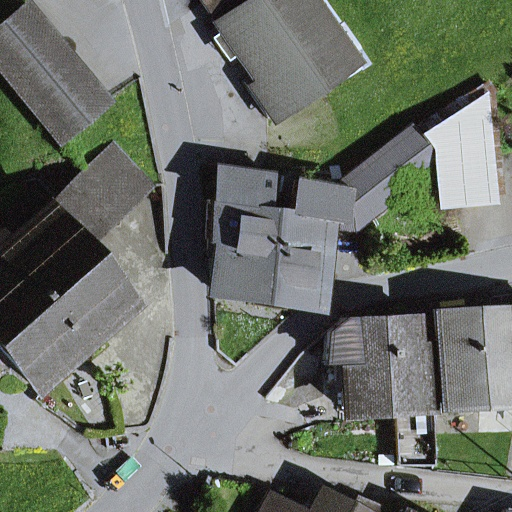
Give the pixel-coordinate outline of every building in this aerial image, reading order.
[(209,0),(205,3),(278,112),(352,62),(309,0),(209,0)] [(24,8),(0,28),(0,71),(18,93),(64,56),(24,8)] [(57,141),(103,103),(64,56),(18,93),(57,141)] [(499,110),(434,113),(439,208),(504,205),(499,110)] [(294,182),(288,214),(273,213),(261,298),(310,306),(322,223),(350,227),(430,165),(408,134),(338,189),(294,182)] [(34,218),(53,240),(64,231),(78,246),(144,189),(111,151),(34,218)] [(217,241),(212,290),(261,298),(273,213),(265,211),(269,177),(222,171),(218,203),(208,202),(206,240),(217,241)] [(114,280),(99,293),(67,256),(53,240),(34,218),(8,242),(0,232),(0,349),(33,387),(132,300),(114,280)] [(67,256),(78,246),(64,231),(53,240),(67,256)] [(511,308),(429,314),(432,405),(511,400),(511,308)] [(345,411),(429,408),(432,405),(429,314),(341,320),(325,334),(322,364),(343,363),(345,411)] [(358,500),(351,511),(319,494),(310,511),(289,511),(268,500),(261,511),(376,511),(378,510),(358,500)]
